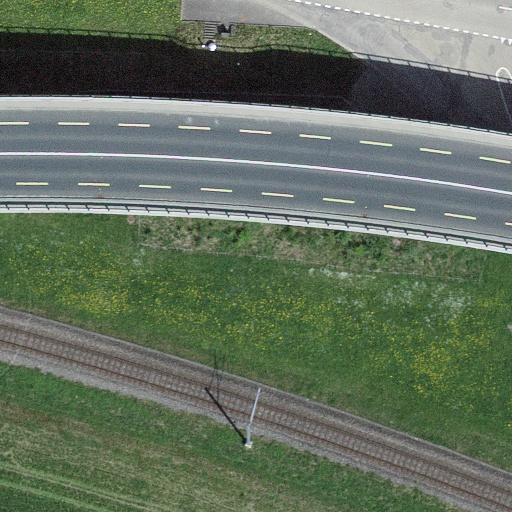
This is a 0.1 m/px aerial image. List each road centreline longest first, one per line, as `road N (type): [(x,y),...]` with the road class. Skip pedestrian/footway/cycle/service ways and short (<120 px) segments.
road 1 (primary): [(0,155),(328,172),(511,201)]
road 2 (tertiary): [(456,8),(511,122)]
